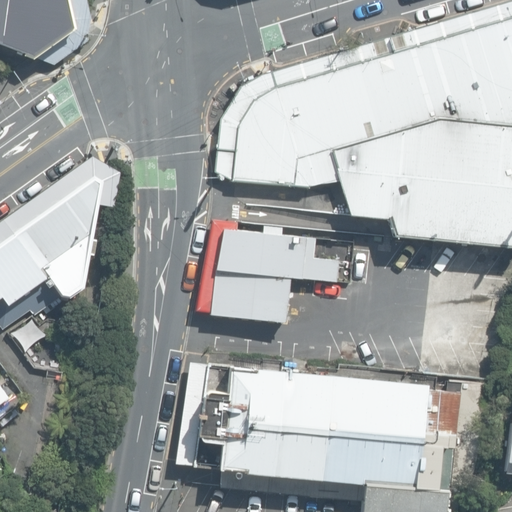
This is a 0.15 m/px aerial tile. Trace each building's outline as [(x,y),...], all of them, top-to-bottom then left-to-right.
[(0,0),(0,42),(34,56),(58,63),(92,34),(86,0),(0,0)] [(438,117),(511,123),(511,0),(508,0),(270,70),(295,150),(294,158),(438,117)] [(291,186),(294,158),(295,150),(270,70),(263,72),(239,86),(219,118),(214,171),(232,181),(291,186)] [(511,123),(438,117),(294,158),(291,186),(307,188),(321,183),(339,180),(349,212),(387,216),(392,235),(511,246),(511,123)] [(93,156),(4,219),(62,296),(63,295),(68,295),(83,285),(89,253),(93,253),(95,239),(91,239),(96,203),(114,205),(120,170),(93,156)] [(34,315),(62,296),(4,219),(0,221),(0,325),(2,328),(30,309),(34,315)] [(211,219),(203,265),(289,276),(336,280),(338,259),(313,257),(315,237),(304,236),(304,234),(281,232),(282,228),(264,226),(263,230),(236,227),(236,222),(211,219)] [(289,276),(203,265),(194,309),(209,310),(209,313),(285,320),(289,276)] [(94,345),(103,347),(107,325),(98,323),(94,345)] [(360,511),(446,511),(449,488),(451,488),(461,389),(424,385),(425,379),(251,361),(251,367),(188,361),(177,463),(364,483),(360,511)]
